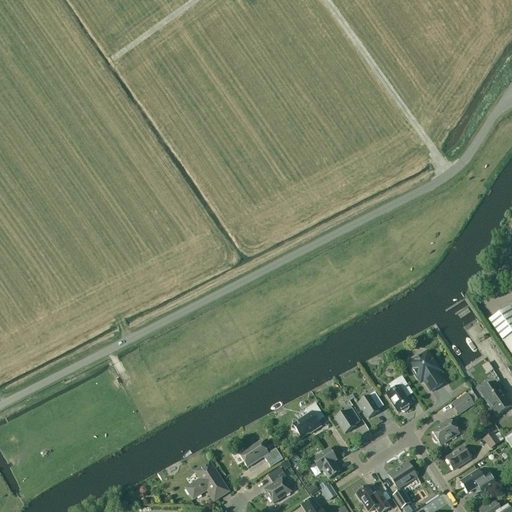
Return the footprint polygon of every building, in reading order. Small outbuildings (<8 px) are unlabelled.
[(511,356),(511,312),(509,308),(489,321),(511,356)] [(430,361),(426,354),(409,365),(412,369),(410,369),(417,379),(421,377),(431,392),(442,385),(435,374),(438,372),(434,366),(435,365),(432,360),(430,361)] [(401,377),(389,385),(392,391),(386,395),(398,414),(401,412),(402,413),(404,413),(408,411),(408,408),(408,407),(411,405),(403,393),(409,389),(401,377)] [(511,407),(495,383),(480,393),(496,417),(511,407)] [(453,389),(455,396),(465,394),(463,386),(453,389)] [(368,397),(369,398),(358,404),(368,419),(379,412),(378,410),(383,407),(374,393),(368,397)] [(474,406),(467,394),(451,404),(459,416),(474,406)] [(317,422),(324,418),(315,404),(305,411),(308,415),(298,422),(293,421),(291,430),(296,431),(301,439),(312,431),(313,432),(320,427),(317,422)] [(354,425),(360,422),(351,408),(345,412),(346,413),(335,420),(344,434),(355,427),(354,425)] [(434,443),(437,443),(438,442),(440,446),(447,440),(448,441),(459,435),(449,420),(439,427),(439,428),(432,433),(434,436),(433,437),(432,439),(434,443)] [(495,436),(493,433),(483,440),(490,450),(500,444),(500,443),(504,441),(499,433),(495,436)] [(282,460),(279,455),(275,449),(268,454),(260,443),(239,456),(247,468),(263,458),(267,463),(270,468),(282,460)] [(470,460),(462,448),(445,459),(453,471),(470,460)] [(329,450),(312,460),(319,472),(322,470),(328,480),(340,472),(334,463),(336,461),(329,450)] [(289,468),(285,461),(280,465),(284,471),(289,468)] [(200,480),(186,489),(193,500),(208,490),(216,501),(228,493),(209,463),(195,472),(200,480)] [(397,490),(416,478),(407,464),(394,472),(394,471),(387,475),(397,490)] [(273,485),(264,491),(273,505),(291,493),(282,479),(285,477),(280,469),(267,477),(273,485)] [(460,482),(468,494),(477,488),(482,494),(495,486),(488,475),(482,478),(478,471),(460,482)] [(325,482),(319,486),(322,491),(328,487),(325,482)] [(318,491),(315,485),(307,490),(310,496),(318,491)] [(337,497),(330,486),(321,492),(328,502),(337,497)] [(377,511),(384,511),(390,508),(382,495),(376,499),(368,487),(356,495),(361,503),(362,502),(367,511),(369,511),(375,508),(377,511)] [(410,505),(401,491),(392,497),(401,511),(410,505)] [(321,511),(320,509),(319,509),(313,499),(302,506),(306,511),(321,511)] [(480,511),(511,511),(508,505),(499,510),(495,503),(480,511)]
